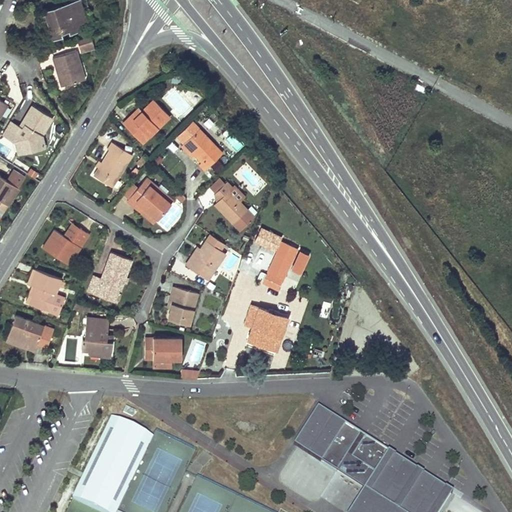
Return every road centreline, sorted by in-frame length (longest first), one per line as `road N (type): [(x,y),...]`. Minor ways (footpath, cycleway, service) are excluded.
road 1 (secondary): [(417,297),(218,0)]
road 2 (residential): [(0,373),(178,388),(312,385)]
road 3 (secondary): [(244,76),(417,297)]
road 4 (secondary): [(417,297),(511,454)]
road 5 (residential): [(52,182),(161,254)]
road 6 (residential): [(52,182),(118,76)]
